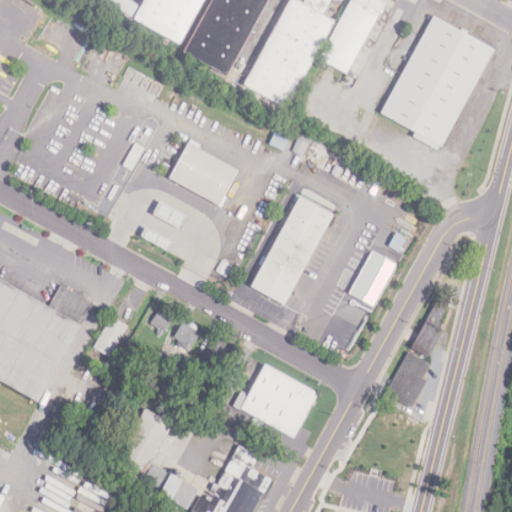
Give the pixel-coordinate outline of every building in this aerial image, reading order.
[(140,0),(201,0),(177,44),(130,18),(140,0)] [(209,0),(263,0),(225,75),(182,52),(209,0)] [(295,0),(288,0),(239,85),(283,110),(334,21),(324,15),(332,0),(304,0),(302,4),(295,0)] [(348,0),(384,0),(346,75),(317,60),(348,0)] [(432,17),(495,52),(441,148),(435,145),(433,149),(410,136),(412,132),(378,114),(432,17)] [(282,149),(287,137),(274,132),(269,143),(282,149)] [(166,179),(220,206),(238,169),(183,143),(166,179)] [(331,214),(295,196),(248,288),(284,306),(331,214)] [(167,208),(162,206),(158,219),(182,226),(186,214),(166,208),(167,208)] [(396,264),(371,250),(348,293),(373,307),(396,264)] [(0,378),(41,399),(91,302),(59,285),(49,304),(0,279),(0,378)] [(426,357),(439,329),(436,327),(446,306),(433,300),(410,350),(426,357)] [(148,325),(162,335),(174,318),(161,308),(148,325)] [(127,326),(108,317),(93,348),(111,357),(127,326)] [(190,351),(202,331),(181,320),(170,340),(190,351)] [(197,358),(213,367),(226,346),(210,337),(197,358)] [(411,407),(432,364),(406,352),(385,394),(411,407)] [(262,365),(245,397),(241,394),(234,408),(292,438),(316,392),(262,365)] [(159,470),(174,438),(166,434),(171,423),(142,409),(113,471),(191,507),(199,489),(159,470)] [(252,511),(269,478),(251,469),(258,455),(237,445),(217,485),(212,483),(205,497),(199,494),(190,511),(252,511)]
